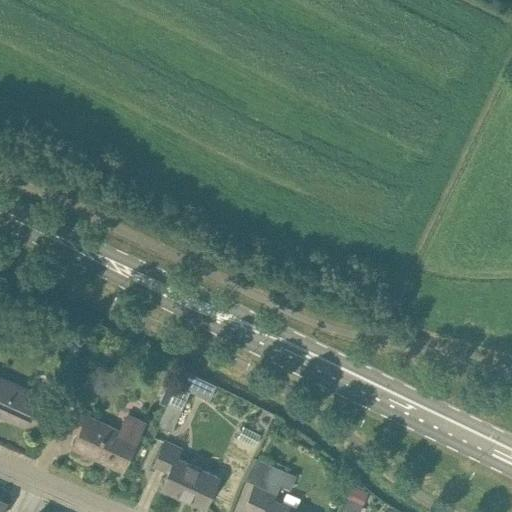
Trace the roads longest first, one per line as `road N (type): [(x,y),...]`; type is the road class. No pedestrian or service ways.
road 1 (primary): [(511,458),(0,210)]
road 2 (residential): [(0,460),(115,511)]
